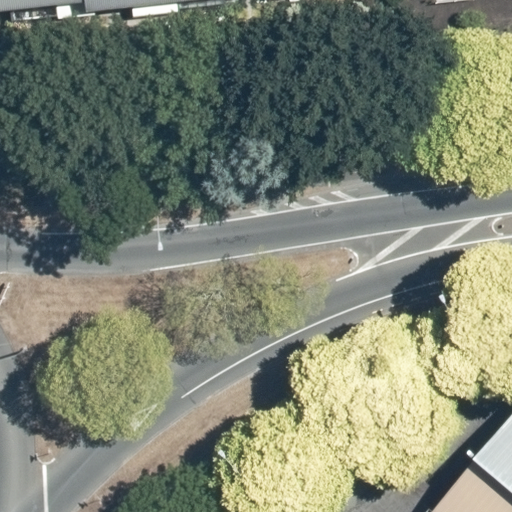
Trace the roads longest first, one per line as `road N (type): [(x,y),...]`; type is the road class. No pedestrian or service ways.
road 1 (secondary): [(511,253),(399,278),(325,305),(213,363),(33,511)]
road 2 (secondary): [(0,257),(175,246),(511,200)]
